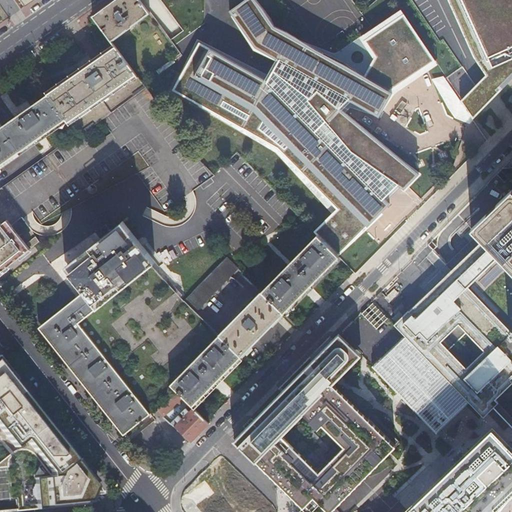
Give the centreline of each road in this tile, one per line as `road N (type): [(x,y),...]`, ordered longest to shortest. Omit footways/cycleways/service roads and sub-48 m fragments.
road 1 (residential): [(143,501),(511,131)]
road 2 (secondary): [(4,326),(143,501)]
